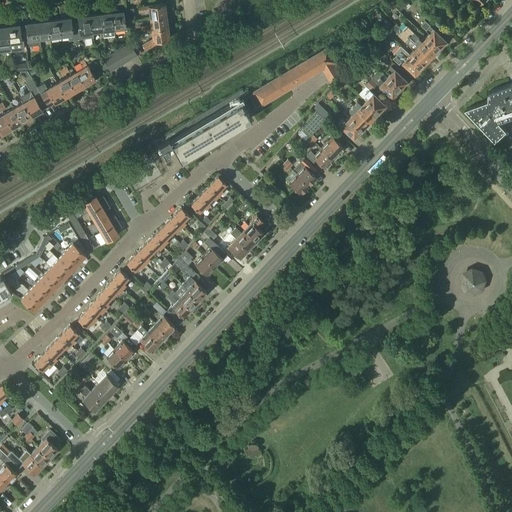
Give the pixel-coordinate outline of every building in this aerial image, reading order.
[(395,5),(401,10),(405,6),(399,1),(395,5)] [(150,17),(167,16),(166,3),(139,7),(139,12),(149,10),(150,17)] [(126,10),(127,20),(135,20),(133,8),(126,9),(126,10)] [(112,11),(112,12),(114,29),(126,27),(125,21),(127,20),(126,10),(118,11),(118,10),(117,9),(113,9),(112,11)] [(115,35),(114,29),(112,12),(101,14),(103,30),(104,36),(115,35)] [(92,31),(103,30),(101,14),(90,15),(92,31)] [(90,15),(79,16),(81,31),(78,32),(79,38),(93,36),(92,31),(90,15)] [(167,16),(150,17),(152,29),(168,27),(167,16)] [(72,23),(71,17),(59,19),(62,35),(69,34),(69,39),(79,38),(78,32),(77,22),(72,23)] [(49,20),(51,37),(62,35),(59,19),(49,20)] [(37,22),(40,38),(51,37),(49,20),(37,22)] [(438,49),(439,48),(441,48),(443,46),(443,44),(443,43),(446,41),(424,21),(420,25),(428,33),(425,37),(438,49)] [(40,44),(40,38),(37,22),(26,23),(29,46),(40,44)] [(11,51),(25,49),(24,39),(21,39),(20,24),(13,25),(13,23),(8,24),(8,25),(7,25),(9,42),(11,51)] [(11,51),(9,42),(7,25),(7,26),(7,24),(1,25),(1,26),(0,26),(0,52),(11,51)] [(409,53),(422,65),(423,64),(425,64),(427,62),(427,60),(430,57),(403,31),(396,24),(393,28),(400,34),(398,36),(413,50),(409,53)] [(168,27),(152,29),(153,38),(143,44),(146,49),(157,42),(157,40),(170,38),(168,27)] [(436,50),(438,49),(425,37),(421,41),(407,27),(403,31),(430,57),(433,54),(435,54),(437,52),(436,50)] [(124,62),(137,54),(131,43),(123,48),(118,51),(124,62)] [(421,68),(421,66),(422,65),(409,53),(401,45),(393,53),(396,55),(393,58),(399,64),(402,61),(414,73),(417,70),(417,71),(418,70),(420,70),(421,68)] [(325,49),(300,64),(253,91),(254,93),(249,96),(256,106),(260,103),(262,105),(323,68),(332,82),(341,76),(325,49)] [(106,61),(109,67),(111,69),(124,62),(118,51),(117,51),(107,58),(105,59),(106,61)] [(384,59),(390,66),(391,65),(394,62),(387,55),(384,59)] [(80,61),(83,66),(77,69),(86,84),(96,78),(84,58),(80,61)] [(100,64),(104,70),(109,67),(106,61),(100,64)] [(387,76),(400,88),(401,87),(403,87),(404,85),(404,83),(407,80),(397,71),(400,68),(394,62),(391,65),(390,66),(387,70),(390,73),(387,76)] [(76,90),(86,84),(77,69),(67,75),(76,90)] [(399,89),(400,88),(387,76),(379,69),(368,80),(374,86),(377,82),(392,96),(395,93),(397,93),(399,91),(399,89)] [(66,96),(76,90),(67,75),(57,81),(66,96)] [(21,96),(24,101),(32,115),(43,109),(48,106),(37,87),(32,79),(26,83),(30,91),(21,96)] [(365,100),(377,112),(379,111),(381,111),(383,109),(382,107),(385,103),(371,90),(374,86),(368,80),(365,84),(366,85),(358,94),(365,100)] [(56,102),(66,96),(57,81),(47,87),(44,82),(37,87),(48,106),(56,102)] [(342,86),(337,82),(333,86),(338,90),(342,86)] [(511,82),(489,91),(488,100),(468,107),(467,109),(496,140),(497,139),(505,131),(507,129),(500,121),(505,119),(511,116),(511,82)] [(338,90),(333,86),(325,95),(329,99),(338,90)] [(180,157),(250,115),(241,101),(247,97),(242,88),(157,139),(159,142),(165,154),(170,151),(170,150),(174,148),(180,157)] [(376,113),(377,112),(365,100),(361,103),(358,100),(353,105),(369,120),(373,117),(375,117),(377,115),(376,113)] [(22,121),(32,115),(24,101),(14,106),(22,121)] [(331,115),(318,102),(313,107),(317,111),(326,120),(331,115)] [(366,124),(369,120),(353,105),(349,110),(352,113),(348,117),(361,129),(363,128),(364,128),(366,126),(366,124)] [(3,112),(12,127),(22,121),(14,106),(3,112)] [(325,120),(326,120),(317,111),(301,129),(309,136),(314,141),(317,138),(312,133),(325,120)] [(0,129),(2,133),(12,127),(3,112),(0,114),(0,129)] [(360,130),(361,129),(348,117),(345,120),(342,117),(337,122),(353,137),(356,134),(358,134),(360,132),(360,130)] [(511,138),(505,131),(497,139),(496,140),(511,157),(511,138)] [(309,136),(306,140),(311,144),(314,141),(309,136)] [(321,148),(333,159),(341,151),(329,139),(321,148)] [(325,168),(333,159),(321,148),(315,154),(311,151),(306,156),(313,162),(316,159),(325,168)] [(298,172),(296,174),(309,185),(317,176),(311,172),(316,167),(305,157),(294,168),(298,172)] [(285,162),(291,167),(294,164),(288,159),(285,162)] [(287,171),(291,167),(285,162),(282,166),(287,171)] [(301,193),(309,185),(296,174),(288,182),(301,193)] [(218,175),(209,185),(219,195),(228,185),(218,175)] [(210,204),(219,195),(209,185),(200,194),(210,204)] [(89,212),(107,201),(104,195),(98,198),(95,194),(83,201),(89,212)] [(201,213),(210,204),(200,194),(191,204),(201,213)] [(111,207),(107,201),(89,212),(95,222),(107,214),(105,211),(111,207)] [(181,207),(172,216),(182,226),(192,217),(181,207)] [(72,222),(77,219),(71,209),(65,212),(72,222)] [(110,218),(107,214),(95,222),(101,231),(119,221),(115,215),(110,218)] [(240,220),(235,215),(232,218),(237,223),(240,220)] [(251,220),(252,221),(244,230),(256,241),(264,233),(260,229),(265,223),(257,215),(251,220)] [(173,235),(182,226),(172,216),(163,225),(173,235)] [(208,224),(211,220),(206,216),(203,219),(208,224)] [(72,222),(72,224),(77,232),(83,229),(77,219),(72,222)] [(122,227),(119,221),(101,231),(107,241),(119,234),(117,230),(122,227)] [(201,221),(198,225),(202,229),(206,226),(201,221)] [(164,245),(173,235),(163,225),(154,235),(164,245)] [(230,232),(236,238),(248,249),(256,241),(244,230),(242,231),(236,226),(230,232)] [(204,231),(212,240),(217,235),(208,227),(204,231)] [(83,229),(77,232),(83,242),(89,239),(83,229)] [(212,240),(204,231),(199,236),(208,244),(212,240)] [(164,245),(154,235),(145,244),(155,254),(164,245)] [(240,258),(248,249),(236,238),(231,243),(227,240),(224,242),(240,258)] [(89,239),(83,242),(89,252),(90,252),(95,249),(89,239)] [(70,254),(72,256),(79,262),(86,254),(73,242),(67,248),(65,250),(70,254)] [(146,263),(155,254),(145,244),(136,253),(146,263)] [(203,255),(215,267),(223,258),(211,247),(203,255)] [(77,264),(79,262),(72,256),(70,254),(65,250),(58,258),(60,260),(71,270),(77,264)] [(193,256),(186,250),(179,257),(188,265),(193,260),(191,258),(193,256)] [(146,263),(136,253),(127,262),(137,272),(146,263)] [(207,275),(215,267),(203,255),(195,263),(207,275)] [(167,269),(171,274),(173,275),(180,267),(184,270),(188,266),(188,265),(179,257),(167,269)] [(60,260),(58,258),(51,266),(62,277),(64,278),(69,273),(71,270),(60,260)] [(62,277),(51,266),(43,274),(56,286),(58,284),(64,278),(62,277)] [(482,272),(472,268),(463,273),(459,283),(464,292),(474,296),(483,291),(487,281),(482,272)] [(120,269),(111,279),(122,288),(131,278),(120,269)] [(167,269),(163,274),(168,278),(171,274),(167,269)] [(56,286),(43,274),(36,281),(37,283),(43,288),(49,294),(56,286)] [(13,293),(2,275),(0,276),(0,291),(4,298),(13,293)] [(191,285),(187,289),(199,301),(207,292),(189,275),(185,279),(191,285)] [(114,298),(122,288),(111,279),(103,289),(114,298)] [(163,288),(167,284),(161,279),(158,283),(163,288)] [(37,283),(36,281),(32,286),(29,289),(42,302),(49,294),(43,288),(37,283)] [(182,285),(175,293),(191,309),(199,301),(187,289),(182,285)] [(21,298),(34,310),(42,302),(29,289),(21,298)] [(106,308),(114,298),(103,289),(95,299),(106,308)] [(183,317),(191,309),(175,293),(172,290),(167,296),(174,302),(171,305),(183,317)] [(97,318),(106,308),(95,299),(87,309),(97,318)] [(146,308),(143,311),(148,316),(151,312),(146,308)] [(89,328),(97,318),(87,309),(78,319),(89,328)] [(163,314),(155,323),(167,334),(175,326),(163,314)] [(137,328),(140,324),(135,319),(132,323),(137,327),(137,328)] [(159,342),(167,334),(155,323),(147,331),(159,342)] [(70,324),(61,334),(71,344),(81,334),(70,324)] [(123,331),(116,324),(110,330),(117,337),(123,331)] [(151,351),(159,342),(147,331),(139,339),(151,351)] [(63,353),(71,344),(61,334),(52,343),(63,353)] [(106,334),(103,337),(108,342),(111,339),(106,334)] [(122,340),(114,348),(126,360),(134,351),(122,340)] [(54,363),(63,353),(52,343),(43,352),(54,363)] [(114,348),(106,356),(104,355),(100,360),(109,368),(113,364),(118,368),(126,360),(114,348)] [(94,353),(91,351),(80,363),(82,366),(94,353)] [(45,372),(54,363),(43,352),(34,362),(45,372)] [(106,374),(98,382),(110,394),(118,385),(106,374)] [(80,387),(84,383),(79,378),(75,382),(80,387)] [(102,402),(110,394),(98,382),(90,390),(102,402)] [(2,383),(0,384),(0,402),(0,403),(11,395),(2,383)] [(94,410),(102,402),(90,390),(84,385),(81,389),(81,392),(85,396),(82,399),(94,410)] [(24,417),(22,416),(18,412),(12,419),(17,424),(24,417)] [(21,428),(26,433),(31,438),(34,435),(30,430),(33,427),(28,421),(21,428)] [(31,438),(26,433),(23,437),(28,441),(31,438)] [(46,436),(38,445),(51,456),(58,448),(46,436)] [(259,450),(258,449),(259,448),(259,447),(259,446),(258,445),(257,445),(256,444),(255,444),(256,444),(256,443),(255,443),(255,442),(254,442),(253,442),(252,442),(252,443),(251,443),(252,443),(252,444),(251,444),(250,445),(249,445),(248,446),(248,447),(248,448),(249,449),(247,450),(246,451),(245,451),(245,452),(245,453),(246,454),(247,455),(248,455),(250,455),(252,456),(255,456),(258,455),(259,455),(261,454),(262,454),(262,453),(262,452),(262,451),(261,450),(259,450)] [(38,445),(31,453),(43,464),(51,456),(38,445)] [(35,473),(43,464),(31,453),(26,449),(19,457),(14,462),(16,464),(17,464),(20,467),(24,462),(35,473)] [(11,450),(7,454),(7,455),(14,462),(19,457),(11,450)] [(5,463),(0,467),(0,472),(10,482),(18,473),(13,469),(17,464),(16,464),(14,462),(7,455),(2,460),(5,463)] [(0,488),(2,490),(10,482),(0,472),(0,488)]
